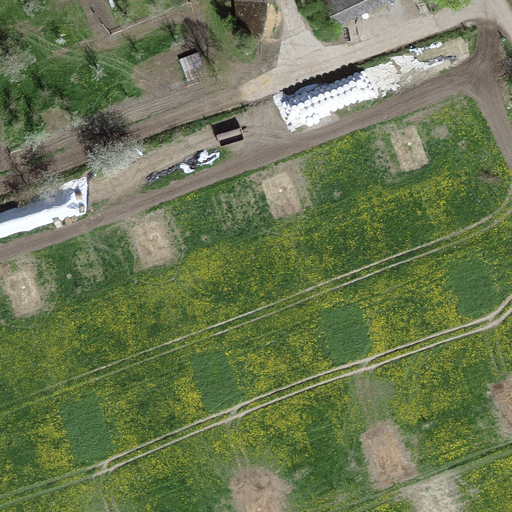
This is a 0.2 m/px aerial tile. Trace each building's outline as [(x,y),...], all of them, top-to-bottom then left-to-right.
[(333,0),(324,5),(339,34),(393,7),(389,0),(333,0)] [(337,105),(478,67),(469,35),(328,74),(337,105)] [(303,119),(294,91),(247,107),(256,135),(303,119)] [(399,175),(437,165),(424,117),(387,127),(399,175)] [(257,177),(275,224),(312,210),(294,163),(257,177)] [(165,211),(129,226),(149,272),(185,257),(165,211)] [(38,260),(0,272),(17,320),(54,307),(38,260)]
